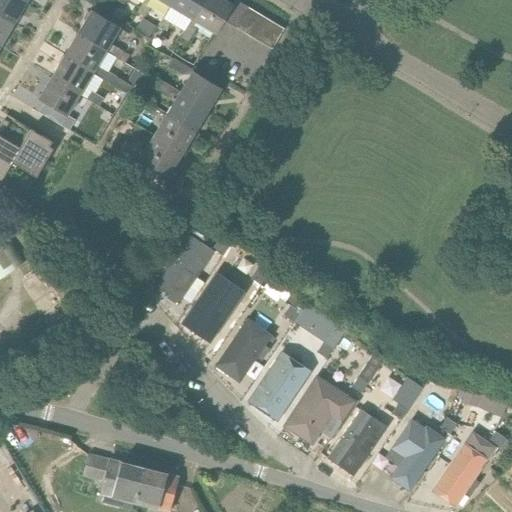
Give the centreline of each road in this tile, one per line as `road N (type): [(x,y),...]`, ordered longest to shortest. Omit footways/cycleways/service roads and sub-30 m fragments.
road 1 (residential): [(0,404),(383,511)]
road 2 (residential): [(358,25),(511,117)]
